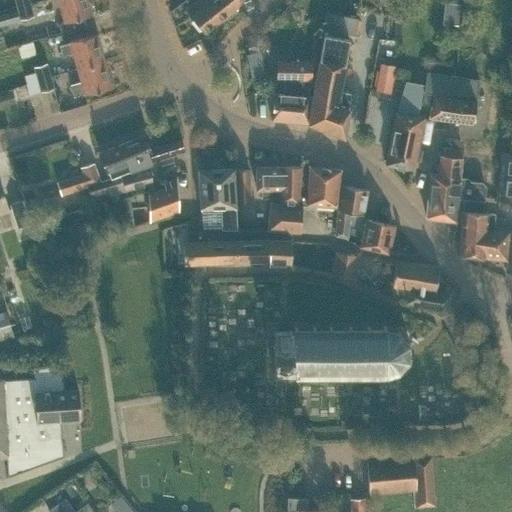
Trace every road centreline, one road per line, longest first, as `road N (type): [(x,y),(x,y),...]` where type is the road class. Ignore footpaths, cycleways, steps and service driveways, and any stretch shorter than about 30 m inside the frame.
road 1 (residential): [(189,94),(194,236),(277,235),(382,257),(443,255)]
road 2 (unclassified): [(443,255),(349,158),(240,127),(189,94)]
road 3 (residential): [(311,454),(463,444),(491,431),(511,403)]
road 4 (residential): [(0,142),(173,79)]
road 5 (residential): [(189,94),(271,0)]
